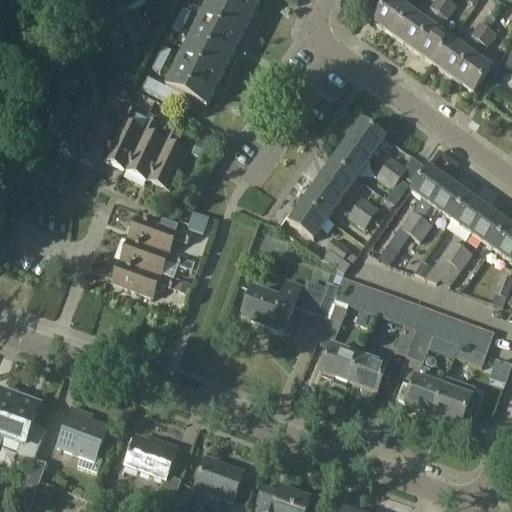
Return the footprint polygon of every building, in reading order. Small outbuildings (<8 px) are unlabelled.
[(17,0),(23,16),(39,11),(45,29),(65,21),(69,32),(160,0),(17,0)] [(225,0),(211,0),(205,14),(245,34),(251,22),(252,21),(239,14),(242,8),(225,0)] [(225,0),(242,8),(244,3),(258,9),(258,8),(261,0),(225,0)] [(448,4),(442,0),(439,0),(431,11),(439,16),(448,4)] [(459,3),(454,0),(450,0),(448,4),(455,9),(459,3)] [(392,40),(409,15),(389,1),(372,25),(392,40)] [(448,4),(439,16),(447,22),(456,9),(455,9),(448,4)] [(176,24),(184,28),(190,17),(182,13),(176,24)] [(245,34),(205,14),(195,33),(222,47),(225,41),(238,48),(239,47),(239,46),(245,34)] [(430,30),(409,15),(392,40),(412,54),(430,30)] [(184,28),(176,24),(171,35),(179,39),(184,28)] [(480,27),(471,39),(479,45),(488,32),(483,28),(481,27),(480,27)] [(430,30),(412,54),(432,68),(450,44),(430,30)] [(488,32),(479,45),(486,50),(495,38),(488,32)] [(195,33),(185,52),(225,73),(232,61),(233,59),(219,53),(222,47),(195,33)] [(450,44),(432,68),(452,83),(470,58),(479,45),(471,39),(462,53),(450,44)] [(162,52),(157,62),(165,66),(170,55),(162,52)] [(185,52),(175,72),(203,86),(206,80),(219,87),(220,85),(219,85),(225,73),(185,52)] [(470,58),(452,83),(473,97),(490,73),(470,58)] [(165,66),(157,62),(152,73),(159,77),(165,66)] [(203,86),(175,72),(165,92),(147,82),(142,93),(187,116),(193,106),(206,112),(212,99),(213,99),(213,98),(200,91),(203,86)] [(132,93),(119,87),(113,99),(126,105),(132,93)] [(83,89),(77,101),(87,106),(93,94),(83,89)] [(53,105),(35,142),(56,152),(73,115),(69,113),(70,112),(60,107),(60,106),(66,95),(56,90),(49,103),(53,105)] [(73,115),(56,152),(77,162),(95,126),(90,124),(91,123),(81,118),(82,117),(87,106),(77,101),(71,112),(71,113),(70,112),(69,113),(73,115)] [(127,106),(125,110),(135,115),(136,115),(140,108),(129,103),(127,106)] [(117,135),(105,162),(126,172),(143,136),(140,135),(141,132),(130,127),(135,116),(135,115),(125,110),(118,126),(121,128),(117,135)] [(95,126),(77,162),(99,173),(105,162),(117,135),(116,135),(103,128),(103,127),(109,116),(98,111),(93,122),(92,123),(91,123),(90,124),(95,126)] [(143,136),(126,172),(148,183),(165,146),(162,145),(163,143),(152,137),(157,125),(148,121),(147,122),(142,133),(141,132),(140,135),(143,136)] [(347,146),(370,162),(375,166),(380,158),(375,155),(384,142),(361,125),(347,146)] [(165,146),(148,183),(170,193),(188,155),(173,148),(179,136),(169,131),(163,143),(162,145),(165,146)] [(197,145),(191,158),(205,164),(211,151),(198,145),(197,145)] [(347,146),(332,166),(355,183),(370,162),(347,146)] [(390,161),(383,171),(400,183),(402,180),(407,173),(404,171),(390,161)] [(407,173),(402,180),(410,186),(422,169),(411,161),(404,171),(407,173)] [(332,166),(318,187),(341,203),(355,183),(332,166)] [(392,194),(400,183),(383,171),(375,182),(392,194)] [(421,203),(412,216),(411,216),(399,233),(409,240),(421,223),(430,210),(447,187),(426,172),(410,195),(421,203)] [(318,187),(303,207),(326,223),(341,203),(318,187)] [(447,187),(430,210),(441,217),(451,224),(467,201),(447,187)] [(467,201),(451,224),(471,239),(488,216),(467,201)] [(371,224),(378,214),(361,202),(354,212),(371,224)] [(326,223),(303,207),(289,228),(312,244),(326,223)] [(354,212),(347,222),(364,234),(371,224),(354,212)] [(488,216),(471,239),(492,253),(508,230),(488,216)] [(187,232),(202,237),(208,222),(193,217),(187,232)] [(138,220),(129,244),(167,258),(168,254),(172,243),(187,248),(191,237),(176,232),(177,229),(162,223),(160,228),(138,220)] [(421,223),(409,240),(420,247),(431,230),(421,223)] [(511,232),(508,230),(492,253),(511,268),(511,267),(511,232)] [(330,256),(342,265),(348,256),(350,254),(333,241),(324,253),(330,256)] [(129,244),(121,266),(158,280),(159,277),(164,265),(178,270),(182,260),(168,254),(167,258),(129,244)] [(462,252),(451,244),(439,261),(450,269),(462,252)] [(462,252),(450,269),(460,275),(460,276),(472,259),(462,252)] [(348,256),(342,265),(350,270),(356,261),(348,256)] [(194,268),(181,263),(178,270),(192,275),(194,268)] [(423,265),(413,278),(426,282),(432,272),(423,265)] [(158,280),(121,266),(112,290),(150,303),(155,288),(171,293),(174,283),(159,277),(158,280)] [(507,303),(511,287),(511,282),(500,279),(493,298),(507,303)] [(192,289),(174,283),(171,293),(188,299),(192,289)] [(339,292),(335,305),(345,309),(349,300),(354,287),(343,283),(339,292)] [(318,307),(298,299),(301,292),(286,286),(279,304),(252,294),(240,324),(283,340),(284,337),(288,339),(294,324),(289,323),(294,311),(326,324),(327,323),(334,305),(335,305),(339,292),(326,287),(318,307)] [(349,300),(345,309),(347,310),(356,313),(365,290),(354,287),(349,300)] [(365,290),(356,313),(367,317),(376,294),(365,290)] [(376,294),(367,317),(378,321),(386,298),(376,294)] [(386,298),(378,321),(388,325),(397,302),(386,298)] [(408,306),(397,302),(388,325),(399,329),(408,306)] [(419,310),(408,306),(399,329),(403,331),(410,333),(419,310)] [(334,310),(326,332),(338,336),(346,314),(334,310)] [(419,310),(410,333),(416,335),(421,337),(430,314),(419,310)] [(367,317),(359,314),(354,328),(368,333),(373,320),(367,317)] [(430,314),(421,337),(432,341),(441,318),(430,314)] [(441,318),(432,341),(433,341),(438,343),(442,344),(451,322),(441,318)] [(451,322),(442,344),(448,347),(453,348),(462,326),(451,322)] [(462,326),(453,348),(458,350),(464,352),(468,341),(473,330),(462,326)] [(473,330),(468,341),(489,349),(494,338),(473,330)] [(410,333),(403,331),(393,357),(406,362),(416,335),(410,333)] [(416,335),(406,362),(407,362),(421,367),(422,368),(428,354),(433,341),(432,341),(421,337),(416,335)] [(433,341),(428,354),(453,364),(454,362),(458,350),(453,348),(448,347),(442,344),(438,343),(433,341)] [(489,349),(468,341),(464,352),(485,360),(489,349)] [(329,355),(320,379),(334,384),(332,388),(346,393),(347,389),(348,389),(358,361),(331,350),(330,350),(329,355)] [(464,352),(458,350),(454,362),(481,372),(485,360),(464,352)] [(358,361),(348,389),(361,394),(360,398),(373,403),(375,399),(376,399),(387,371),(358,361)] [(421,367),(407,362),(399,381),(413,386),(404,410),(418,415),(417,419),(430,423),(431,420),(432,420),(443,391),(426,385),(430,374),(420,370),(421,367)] [(471,402),(443,391),(432,420),(460,430),(465,417),(470,418),(474,406),(470,404),(471,402)] [(0,439),(20,447),(15,460),(33,466),(45,433),(32,428),(38,411),(0,396),(0,439)] [(71,413),(57,452),(81,461),(77,470),(97,477),(102,463),(96,461),(106,431),(84,423),(86,418),(71,413)] [(134,440),(123,471),(165,487),(177,456),(178,453),(152,443),(151,447),(134,440)] [(235,505),(233,504),(243,477),(205,463),(194,495),(231,509),(230,510),(233,511),(235,505)] [(34,464),(16,511),(30,511),(32,508),(40,511),(43,501),(35,498),(36,495),(40,486),(46,468),(34,464)] [(77,475),(74,484),(91,489),(94,480),(77,475)] [(55,492),(40,486),(36,495),(51,500),(55,492)] [(262,491),(254,511),(307,511),(311,502),(279,490),(276,496),(270,494),(262,491)] [(155,497),(149,511),(170,511),(174,504),(155,497)]
